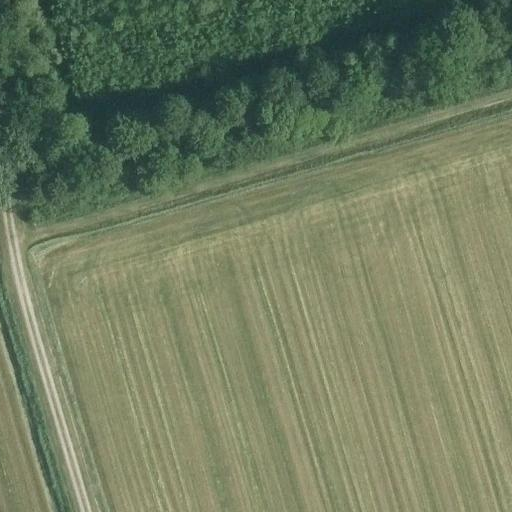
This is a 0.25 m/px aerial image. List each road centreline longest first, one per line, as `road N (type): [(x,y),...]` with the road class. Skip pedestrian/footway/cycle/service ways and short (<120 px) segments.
road 1 (track): [(511,92),(9,236)]
road 2 (track): [(0,206),(83,511)]
